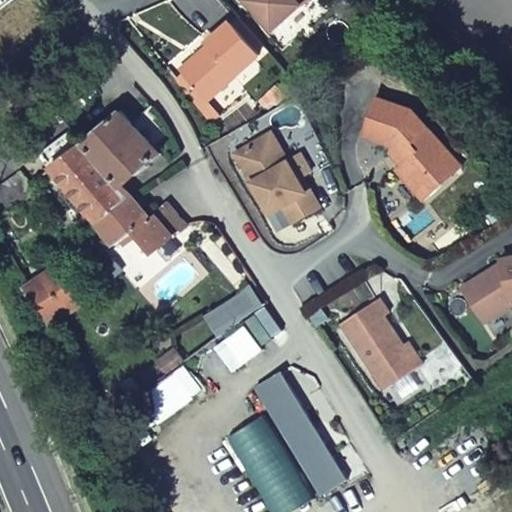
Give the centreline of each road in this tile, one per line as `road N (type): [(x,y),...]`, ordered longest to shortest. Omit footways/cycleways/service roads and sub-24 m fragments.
road 1 (residential): [(90,18),(154,96),(223,212),(276,279)]
road 2 (residential): [(276,279),(403,508),(423,511)]
road 3 (unknown): [(0,155),(130,67)]
